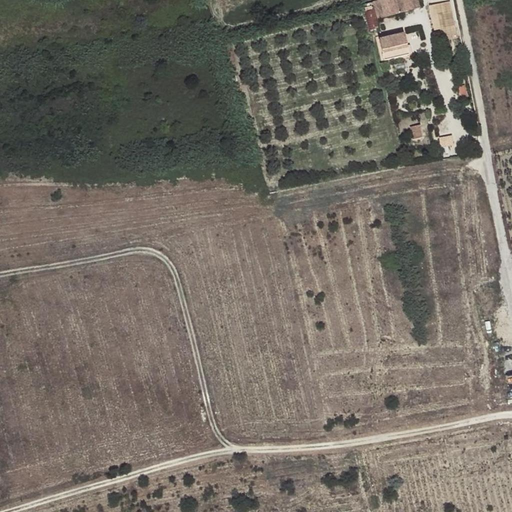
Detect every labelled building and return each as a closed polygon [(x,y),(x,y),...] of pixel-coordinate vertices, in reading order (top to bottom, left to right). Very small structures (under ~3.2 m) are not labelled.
[(396,0),(400,15),(424,9),(421,0),(396,0)] [(433,19),(453,14),(450,3),(430,8),(433,19)] [(405,34),(380,40),(385,65),(410,60),(405,34)] [(443,162),(458,159),(452,127),(449,127),(445,108),(433,111),(443,162)] [(411,126),(414,137),(420,135),(418,124),(411,126)]
